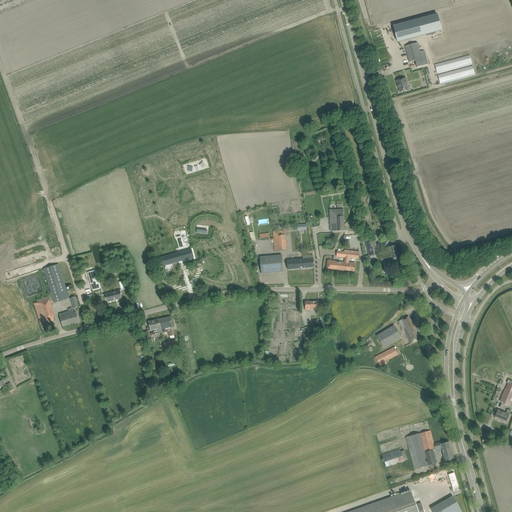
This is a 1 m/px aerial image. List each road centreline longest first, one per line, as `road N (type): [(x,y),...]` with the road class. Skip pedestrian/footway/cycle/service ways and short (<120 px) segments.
road 1 (unclassified): [(0,355),(221,293),(414,290),(435,277)]
road 2 (tertiary): [(435,277),(402,221),(342,0)]
road 3 (tertiary): [(462,300),(445,369),(456,424)]
road 4 (tertiary): [(456,424),(455,351),(473,303)]
